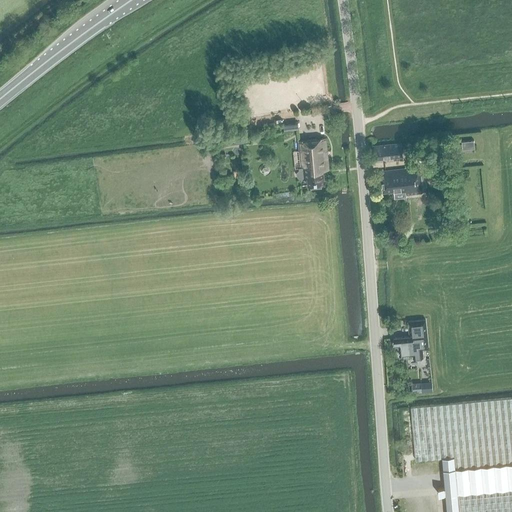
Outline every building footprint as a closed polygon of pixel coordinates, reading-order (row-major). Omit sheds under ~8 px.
[(285,123),(286,130),(299,127),(298,121),(285,123)] [(328,171),(324,139),(298,141),(302,178),(307,177),(308,186),(324,184),(323,172),(328,171)] [(402,157),(401,141),(373,144),(374,160),(402,157)] [(405,150),(416,149),(415,142),(404,143),(405,150)] [(419,167),(380,172),(382,192),(393,190),(394,198),(406,197),(405,195),(422,193),(421,192),(426,191),(425,176),(420,177),(419,167)] [(428,349),(425,320),(407,322),(407,323),(411,323),(412,323),(412,326),(413,332),(413,336),(411,337),(409,337),(393,339),(394,346),(398,346),(399,356),(413,355),(414,358),(422,357),(422,350),(428,349)] [(420,382),(420,391),(431,391),(430,381),(420,382)] [(415,461),(442,458),(445,489),(438,489),(439,496),(445,495),(446,511),(511,511),(511,397),(410,407),(415,461)]
